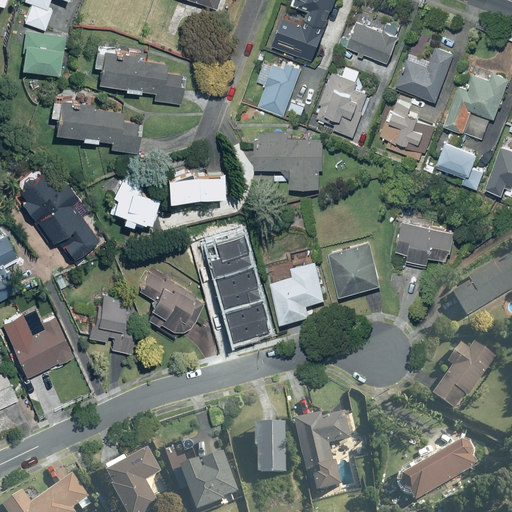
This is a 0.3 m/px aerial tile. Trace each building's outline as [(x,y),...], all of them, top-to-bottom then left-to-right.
[(27,0),(30,1),(23,20),(45,28),(53,9),(47,6),(48,0),(27,0)] [(283,14),(272,44),(312,59),(334,0),(293,0),(294,1),(309,7),(303,22),(283,14)] [(396,0),(379,0),(377,6),(394,13),(399,1),(396,0)] [(343,36),(340,42),(388,61),(402,26),(388,20),(385,29),(358,18),(350,39),(343,36)] [(66,35),(25,30),(20,68),(57,73),(60,50),(64,51),(66,35)] [(408,51),(396,82),(436,98),(454,52),(436,45),(430,59),(408,51)] [(147,52),(103,47),(99,80),(125,84),(124,90),(141,93),(142,89),(154,90),(153,97),(181,101),(185,74),(166,72),(167,61),(146,58),(147,52)] [(282,64),(265,58),(257,79),(268,83),(259,105),(285,115),(287,107),(303,113),(306,104),(291,99),(303,66),(284,59),(282,64)] [(342,74),(332,70),(316,114),(334,121),(332,127),(355,136),(371,93),(354,87),(361,71),(346,65),(342,74)] [(466,84),(459,81),(444,121),(482,136),(491,113),(496,115),(510,77),(495,72),(492,80),(471,72),(466,84)] [(94,102),(53,95),(50,111),(59,113),(56,130),(82,134),(81,138),(97,141),(97,137),(110,139),(109,147),(136,152),(141,122),(122,119),(123,111),(93,107),(94,102)] [(413,104),(395,97),(381,133),(392,137),(389,146),(419,158),(423,150),(427,152),(438,125),(418,118),(420,113),(411,109),(413,104)] [(283,167),(291,175),(290,183),(321,185),(321,168),(325,168),(326,139),(288,137),(288,132),(260,131),(259,136),(256,136),(254,166),(283,167)] [(478,151),(446,139),(436,163),(465,174),(463,181),(478,186),(485,168),(473,164),(478,151)] [(511,148),(501,144),(485,185),(503,192),(506,183),(511,185),(511,148)] [(20,201),(50,240),(57,235),(73,257),(99,239),(81,215),(89,209),(69,181),(59,189),(45,170),(36,176),(35,175),(34,175),(33,175),(32,175),(32,174),(31,174),(30,174),(29,175),(28,175),(27,175),(26,175),(26,176),(25,176),(24,177),(23,177),(23,178),(22,179),(22,180),(21,181),(21,182),(21,183),(21,184),(21,185),(21,186),(21,187),(14,192),(20,201)] [(120,177),(109,212),(122,215),(121,219),(140,225),(141,220),(151,223),(159,194),(137,187),(141,176),(127,172),(125,179),(120,177)] [(223,172),(164,172),(164,194),(223,194),(223,172)] [(454,229),(403,220),(398,249),(408,251),(406,262),(428,266),(430,255),(449,259),(454,229)] [(0,296),(19,287),(12,272),(8,274),(3,264),(17,257),(5,233),(0,235),(0,296)] [(372,240),(329,250),(340,293),(383,282),(372,240)] [(247,249),(202,263),(211,292),(222,289),(223,295),(257,284),(247,249)] [(511,291),(511,252),(452,291),(469,318),(511,291)] [(286,276),(271,280),(283,320),(312,312),(309,302),(327,297),(316,259),(284,268),(286,276)] [(179,327),(192,323),(205,302),(151,269),(139,288),(153,297),(149,304),(153,307),(148,316),(158,323),(160,320),(166,324),(164,328),(174,334),(179,327)] [(104,306),(93,304),(88,337),(107,341),(108,334),(115,335),(112,349),(131,352),(135,326),(122,324),(127,296),(107,293),(104,306)] [(23,311),(0,321),(0,324),(24,375),(47,364),(50,369),(62,363),(59,358),(73,351),(55,313),(29,325),(23,311)] [(448,364),(451,366),(434,391),(456,406),(467,391),(470,393),(495,357),(477,344),(472,350),(462,344),(448,364)] [(3,362),(0,363),(0,404),(18,397),(3,362)] [(324,414),(296,421),(312,495),(340,489),(331,446),(353,441),(346,412),(324,417),(324,414)] [(286,426),(254,425),(254,449),(257,449),(257,476),(285,477),(286,426)] [(410,491),(417,502),(478,467),(472,456),(472,455),(473,455),(473,454),(473,453),(473,452),(473,451),(473,450),(473,449),(473,448),(473,447),(472,447),(472,446),(471,445),(471,444),(470,444),(469,443),(468,443),(467,442),(466,442),(465,442),(464,442),(402,477),(402,478),(401,478),(401,479),(401,480),(401,481),(401,482),(401,483),(401,484),(401,485),(401,486),(402,486),(402,487),(403,488),(404,489),(405,490),(406,490),(407,491),(408,491),(409,491),(410,491)] [(127,459),(105,471),(126,511),(152,511),(161,507),(156,498),(170,490),(150,453),(130,464),(127,459)] [(200,461),(180,470),(197,511),(200,511),(239,496),(222,457),(202,466),(200,461)] [(90,498),(74,475),(32,505),(23,492),(4,505),(9,511),(74,511),(73,510),(79,506),(83,511),(91,505),(88,500),(90,498)]
